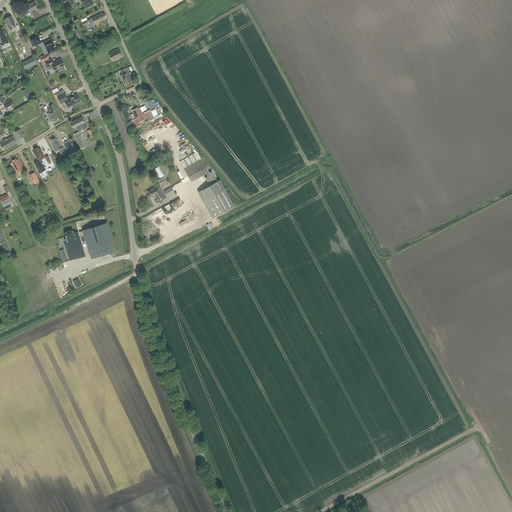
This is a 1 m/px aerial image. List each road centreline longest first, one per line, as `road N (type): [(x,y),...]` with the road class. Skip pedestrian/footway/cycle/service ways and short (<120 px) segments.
road 1 (unclassified): [(223,511),(144,309),(120,169),(97,105)]
road 2 (track): [(321,511),(477,427)]
road 3 (residential): [(97,105),(139,82),(102,0)]
